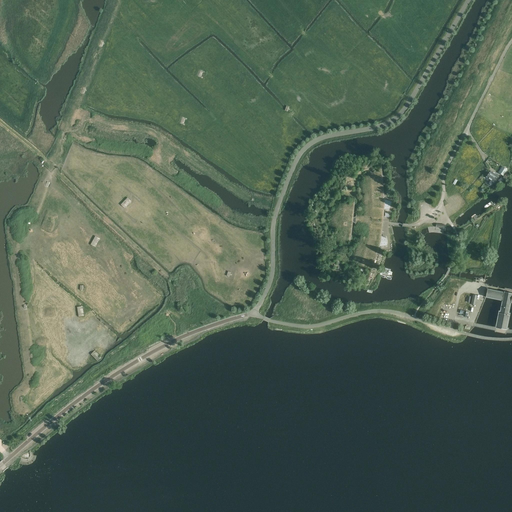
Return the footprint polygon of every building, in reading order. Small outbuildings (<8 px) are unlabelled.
[(197,76),(204,78),(204,77),(203,77),(205,72),(206,73),(206,72),(200,69),(197,76)] [(179,123),(185,125),(186,124),(185,124),(186,119),(187,120),(188,119),(181,116),(179,123)] [(350,166),(351,164),(350,164),(348,163),(347,164),(346,164),(345,164),(344,165),(343,166),(343,167),(342,169),(342,170),(343,171),(343,172),(344,173),(345,174),(346,175),(346,173),(346,172),(345,172),(345,171),(344,170),(344,169),(344,168),(345,167),(346,166),(347,166),(348,166),(349,166),(350,166)] [(502,167),(498,173),(499,174),(503,176),(506,172),(507,170),(502,167)] [(490,171),(486,177),(494,182),(497,177),(496,177),(497,175),(495,174),(492,172),(490,171)] [(343,226),(343,230),(352,231),(353,222),(355,223),(355,224),(357,224),(371,226),(370,239),(362,265),(373,269),(379,247),(381,248),(387,247),(387,246),(387,245),(386,238),(386,236),(383,235),(382,236),(381,236),(383,224),(384,210),(385,210),(385,211),(388,211),(389,209),(391,202),(392,202),(392,201),(392,200),(386,198),(384,198),(382,175),(371,177),(373,204),(372,216),(372,218),(358,216),(357,216),(356,215),(356,217),(353,217),(354,208),(346,207),(343,222),(343,226)] [(124,208),(125,207),(126,208),(127,207),(126,206),(130,202),(131,204),(132,203),(130,202),(131,201),(128,197),(124,201),(121,204),(124,208)] [(95,247),(96,246),(97,246),(97,245),(96,244),(98,240),(100,241),(100,240),(99,239),(100,238),(95,235),(90,244),(95,247)] [(499,311),(495,327),(507,329),(510,313),(509,313),(511,302),(511,293),(504,292),(488,289),(486,297),(502,300),(500,311),(499,311)] [(101,357),(102,356),(101,355),(100,356),(96,352),(97,351),(97,350),(95,351),(94,350),(91,354),(97,361),(98,361),(101,358),(101,357)]
